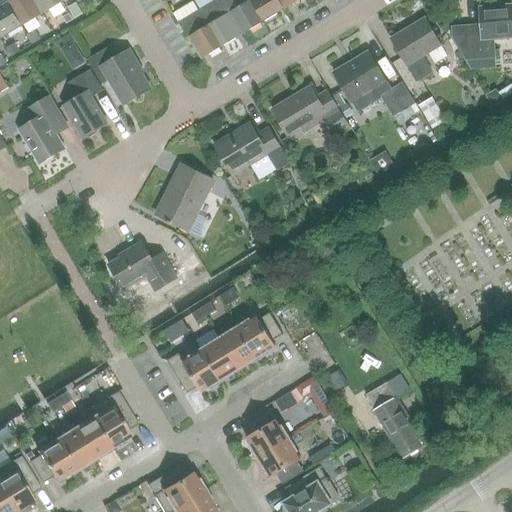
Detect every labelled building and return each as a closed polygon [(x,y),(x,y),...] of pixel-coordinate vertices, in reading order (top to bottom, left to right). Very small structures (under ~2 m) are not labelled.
[(0,0),(0,36),(1,38),(22,26),(6,0),(0,0)] [(43,13),(34,0),(6,0),(22,26),(43,13)] [(34,0),(43,13),(64,1),(63,0),(34,0)] [(192,0),(186,0),(170,10),(175,19),(196,6),(192,0)] [(222,47),(243,34),(222,0),(215,0),(200,10),(222,47)] [(222,0),(243,34),(264,22),(250,0),(222,0)] [(250,0),(264,22),(284,10),(278,0),(250,0)] [(278,0),(284,10),(300,0),(278,0)] [(511,5),(480,8),(481,25),(452,27),(452,38),(466,60),(496,58),(494,39),(511,37),(511,5)] [(165,45),(179,37),(163,8),(149,15),(165,45)] [(201,59),(222,47),(200,10),(179,22),(201,59)] [(425,18),(391,39),(407,66),(408,66),(417,81),(433,72),(423,57),(429,53),(436,63),(447,56),(441,46),(442,46),(425,18)] [(73,66),(83,61),(69,33),(58,38),(73,66)] [(88,60),(102,84),(111,79),(125,103),(149,89),(140,73),(142,72),(129,52),(114,61),(107,49),(88,60)] [(369,52),(334,73),(358,113),(383,98),(394,116),(413,105),(416,103),(404,82),(392,89),(388,82),(387,83),(369,52)] [(78,98),(64,107),(83,138),(86,137),(90,138),(97,134),(98,129),(108,123),(92,97),(103,90),(91,70),(69,83),(78,98)] [(310,87),(273,110),(289,137),(302,130),(305,135),(326,122),(336,140),(353,129),(329,89),(316,96),(310,87)] [(34,121),(19,130),(39,164),(65,149),(53,128),(64,121),(50,97),(27,110),(34,121)] [(419,106),(433,130),(446,122),(432,98),(419,106)] [(250,124),(238,131),(240,133),(216,148),(232,175),(250,164),(260,180),(277,169),(278,170),(290,163),(269,128),(258,136),(250,124)] [(370,161),(379,176),(395,166),(386,151),(370,161)] [(0,185),(9,181),(0,164),(0,185)] [(166,195),(157,215),(189,231),(214,181),(185,166),(170,197),(166,195)] [(183,288),(177,277),(163,254),(153,260),(143,243),(129,251),(130,253),(109,266),(124,290),(145,276),(154,291),(165,285),(171,295),(183,288)] [(210,302),(192,314),(197,322),(216,311),(210,302)] [(238,328),(256,358),(258,360),(268,353),(267,352),(276,346),(273,341),(283,334),(270,313),(259,320),(258,316),(238,328)] [(239,369),(256,358),(238,328),(220,339),(239,369)] [(221,380),(239,369),(220,339),(202,350),(221,380)] [(222,382),(221,380),(202,350),(184,362),(179,354),(167,361),(188,393),(198,387),(201,392),(210,387),(211,389),(222,382)] [(313,378),(296,388),(303,398),(310,394),(324,417),(334,411),(313,378)] [(428,445),(397,394),(389,382),(367,394),(376,408),(374,409),(403,459),(428,445)] [(303,399),(303,398),(296,388),(274,402),(280,412),(283,411),(285,414),(300,405),(298,402),(303,399)] [(65,392),(47,403),(52,412),(71,401),(65,392)] [(93,418),(111,449),(112,450),(123,443),(122,442),(131,436),(128,431),(138,425),(118,392),(107,398),(88,410),(93,418)] [(257,459),(289,439),(277,419),(273,421),(267,411),(245,424),(252,435),(246,438),(252,446),(250,447),(257,459)] [(94,459),(111,449),(93,418),(75,429),(94,459)] [(76,470),(94,459),(75,429),(57,440),(76,470)] [(289,439),(257,459),(264,470),(266,469),(271,478),(277,474),(283,485),(304,472),(298,461),(301,459),(289,439)] [(77,472),(76,470),(57,440),(38,452),(40,456),(29,462),(42,484),(53,477),(56,482),(65,477),(66,479),(77,472)] [(0,468),(0,489),(13,511),(19,511),(27,507),(26,506),(34,500),(31,495),(41,488),(21,456),(11,462),(10,462),(0,468)] [(187,475),(180,464),(147,485),(154,495),(153,495),(163,511),(172,511),(175,511),(174,510),(204,491),(197,480),(199,479),(194,472),(193,473),(192,471),(187,475)] [(287,507),(284,509),(286,511),(319,511),(331,504),(339,499),(329,482),(327,477),(326,477),(320,467),(285,488),(292,499),(284,503),(287,507)] [(13,511),(0,489),(0,511),(13,511)] [(204,491),(174,510),(175,511),(215,511),(217,511),(211,503),(204,491)]
